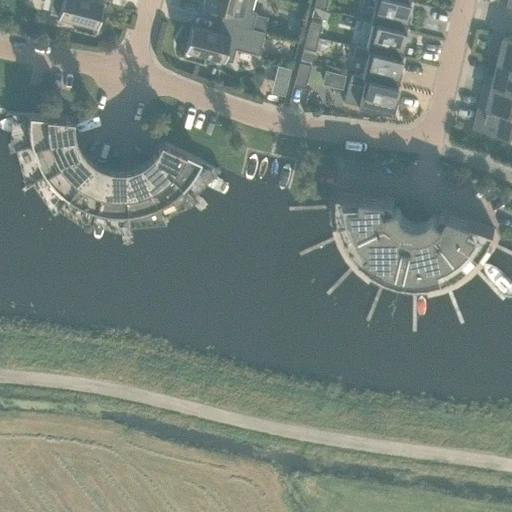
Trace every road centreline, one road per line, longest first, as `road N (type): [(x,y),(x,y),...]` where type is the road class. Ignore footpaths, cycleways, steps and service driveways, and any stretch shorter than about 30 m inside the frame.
road 1 (unclassified): [(0,377),(109,389),(281,431),(511,467)]
road 2 (residential): [(468,0),(433,148),(280,123),(135,74)]
road 3 (residential): [(135,74),(0,56)]
